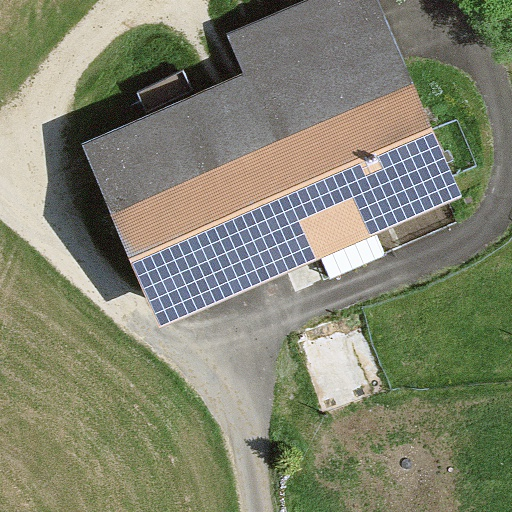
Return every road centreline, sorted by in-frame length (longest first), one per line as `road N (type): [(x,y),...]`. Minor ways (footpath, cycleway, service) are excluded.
road 1 (track): [(185,339),(0,189)]
road 2 (track): [(185,339),(244,417),(261,511)]
